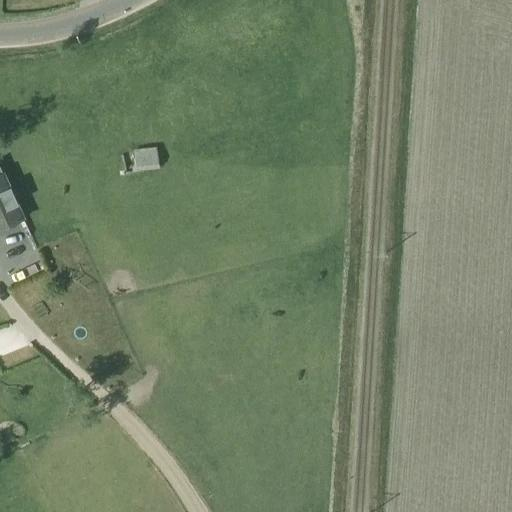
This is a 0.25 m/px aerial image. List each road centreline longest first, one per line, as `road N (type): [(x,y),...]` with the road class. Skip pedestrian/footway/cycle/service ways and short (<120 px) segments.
road 1 (track): [(194,511),(94,390)]
road 2 (tertiary): [(131,0),(97,17),(0,34)]
road 3 (unclassified): [(94,390),(0,294)]
